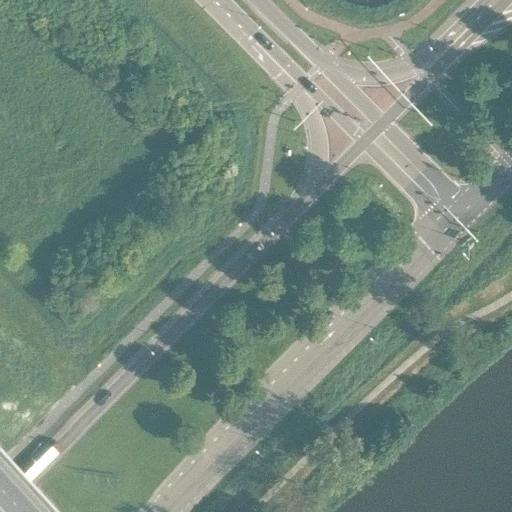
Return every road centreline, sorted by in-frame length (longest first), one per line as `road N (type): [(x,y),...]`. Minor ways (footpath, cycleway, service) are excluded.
road 1 (primary): [(311,190),(0,504)]
road 2 (primary): [(168,511),(450,231)]
road 3 (primary): [(363,142),(450,231)]
road 4 (primary): [(469,211),(381,123)]
road 5 (primary): [(214,0),(302,85)]
